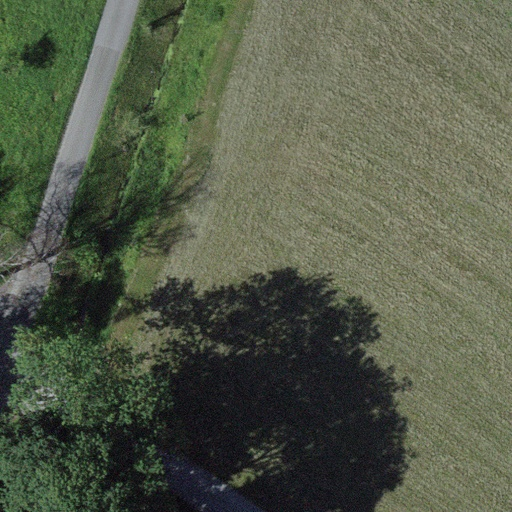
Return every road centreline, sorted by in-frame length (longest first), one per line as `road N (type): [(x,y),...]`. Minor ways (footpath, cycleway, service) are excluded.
road 1 (track): [(0,366),(127,0)]
road 2 (track): [(2,357),(218,511)]
